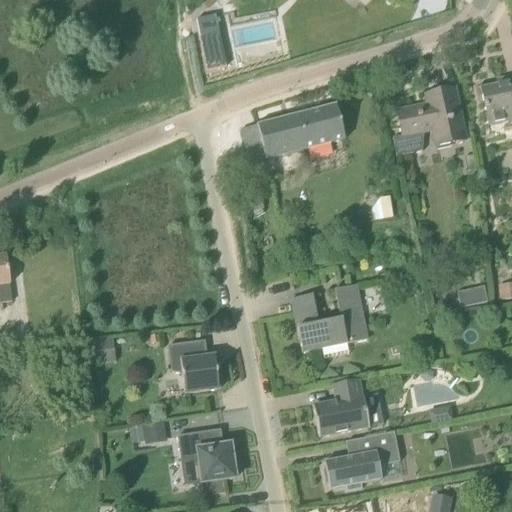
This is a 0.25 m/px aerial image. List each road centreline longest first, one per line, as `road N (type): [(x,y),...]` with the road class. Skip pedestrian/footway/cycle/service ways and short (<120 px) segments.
road 1 (residential): [(277,511),(199,114)]
road 2 (residential): [(199,114),(463,27),(484,0)]
road 3 (residential): [(0,199),(199,114)]
